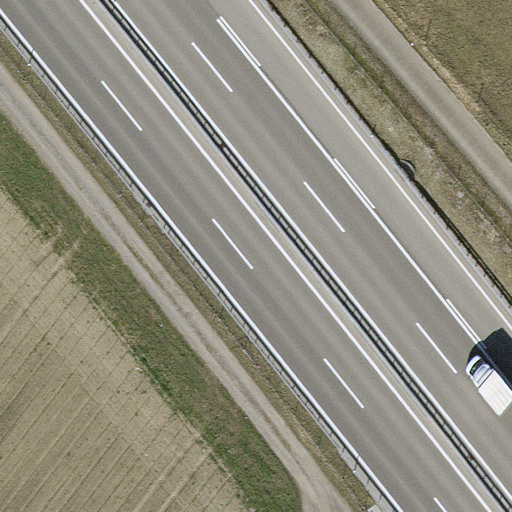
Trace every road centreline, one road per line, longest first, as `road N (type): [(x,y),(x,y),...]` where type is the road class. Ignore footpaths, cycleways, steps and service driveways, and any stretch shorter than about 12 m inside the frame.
road 1 (trunk): [(38,0),(450,511)]
road 2 (trunk): [(511,439),(160,0)]
road 3 (track): [(354,511),(0,93)]
road 4 (track): [(351,0),(511,183)]
